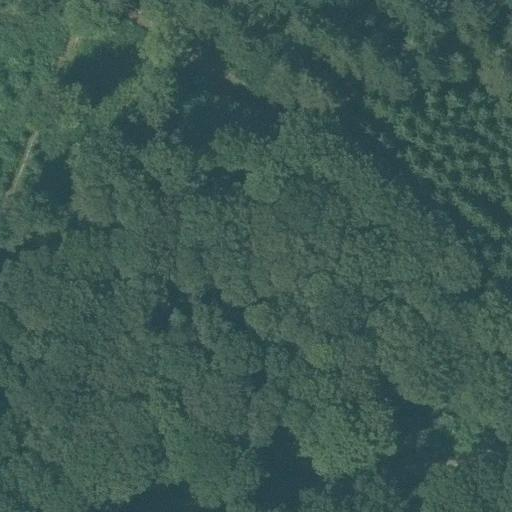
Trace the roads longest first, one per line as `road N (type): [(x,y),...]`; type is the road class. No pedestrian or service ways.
road 1 (track): [(511,452),(177,511)]
road 2 (track): [(0,197),(92,0)]
